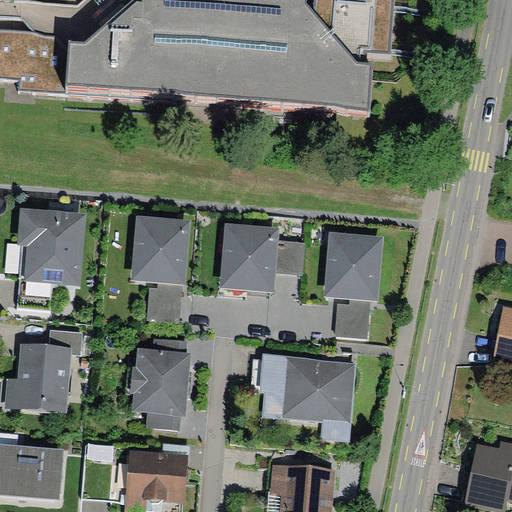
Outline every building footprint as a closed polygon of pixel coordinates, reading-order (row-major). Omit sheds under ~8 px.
[(69,52),(58,40),(0,35),(0,78),(21,80),(20,91),(370,118),(374,70),(362,69),(363,57),(389,59),(394,0),(316,0),(315,12),(300,0),(296,0),(290,9),(283,0),(142,0),(143,3),(137,8),(139,10),(112,34),(107,33),(84,53),(69,52)] [(54,310),(56,283),(80,285),(85,215),(21,211),(18,243),(24,243),(19,307),(54,310)] [(192,222),(138,217),(133,280),(158,282),(182,285),(186,285),(192,222)] [(279,228),(226,223),(220,288),(273,292),(275,275),(302,277),(305,244),(278,242),(279,228)] [(325,298),(350,300),(371,301),(380,302),(384,236),(330,233),(325,298)] [(182,285),(158,282),(157,290),(150,289),(147,320),(178,323),(182,285)] [(368,340),(371,301),(350,300),(350,306),(337,305),(334,338),(368,340)] [(511,318),(496,316),(487,370),(511,373),(511,318)] [(7,407),(64,411),(68,350),(80,351),(81,332),(54,330),(53,346),(21,344),(18,381),(9,380),(7,407)] [(175,420),(181,420),(182,346),(152,346),(152,360),(138,359),(137,419),(147,419),(146,429),(175,430),(175,420)] [(323,439),(350,441),(356,362),(263,356),(260,391),(265,392),(263,416),(324,421),(323,439)] [(0,497),(61,501),(63,451),(17,449),(18,435),(0,434),(0,497)] [(152,511),(168,511),(181,511),(187,446),(164,444),(163,454),(131,451),(125,511),(152,511)] [(493,459),(472,454),(461,511),(464,511),(500,511),(502,503),(511,505),(511,450),(495,447),(493,459)] [(280,511),(331,511),(334,471),(274,466),(272,494),(282,495),(280,511)]
